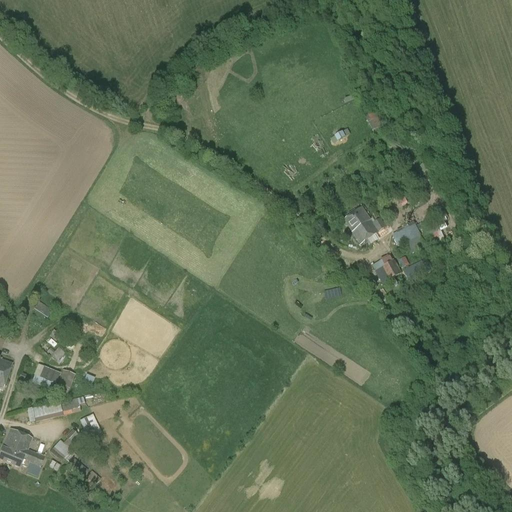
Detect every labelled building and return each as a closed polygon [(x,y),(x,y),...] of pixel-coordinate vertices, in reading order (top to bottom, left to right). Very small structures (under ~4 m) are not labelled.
[(402,208),(407,204),(404,199),(399,202),(402,208)] [(350,236),(353,241),(356,239),(360,245),(386,228),(378,216),(375,218),(377,221),(372,224),(362,209),(344,221),(352,234),(350,236)] [(441,232),(447,229),(440,215),(434,217),(437,224),(425,230),(424,230),(418,233),(414,224),(398,232),(399,233),(393,236),(398,247),(404,244),(411,256),(426,249),(424,246),(429,243),(430,244),(431,244),(434,250),(447,244),(441,232)] [(402,270),(409,266),(405,258),(398,262),(402,270)] [(428,278),(434,275),(426,260),(404,271),(410,284),(426,275),(428,278)] [(402,274),(395,261),(375,272),(383,285),(402,274)] [(326,299),(342,295),(340,288),(324,292),(326,299)] [(53,312),(40,303),(35,311),(48,319),(53,312)] [(50,357),(57,364),(65,355),(59,349),(50,357)] [(1,361),(1,360),(0,359),(0,391),(3,393),(12,365),(1,361)] [(59,374),(43,368),(39,379),(34,377),(32,383),(50,391),(53,384),(55,385),(59,374)] [(75,375),(63,371),(59,385),(70,389),(75,375)] [(94,402),(92,396),(77,400),(77,399),(42,407),(45,422),(44,423),(63,419),(63,418),(80,414),(80,410),(84,410),(83,406),(86,406),(85,404),(94,402)] [(32,409),(35,425),(44,423),(45,422),(42,407),(32,409)] [(85,442),(99,435),(97,431),(99,430),(92,416),(84,419),(89,429),(80,433),(85,442)] [(32,440),(22,436),(10,431),(0,454),(0,461),(10,466),(20,470),(21,467),(27,469),(29,465),(40,470),(45,459),(28,452),(28,450),(32,440)] [(67,440),(63,444),(74,452),(84,442),(72,431),(66,438),(67,440)] [(73,453),(74,452),(63,444),(60,442),(50,453),(61,463),(63,462),(67,466),(65,468),(82,483),(83,482),(93,490),(98,494),(103,488),(101,486),(103,484),(100,481),(101,480),(92,472),(90,474),(73,460),(76,456),(73,453)]
